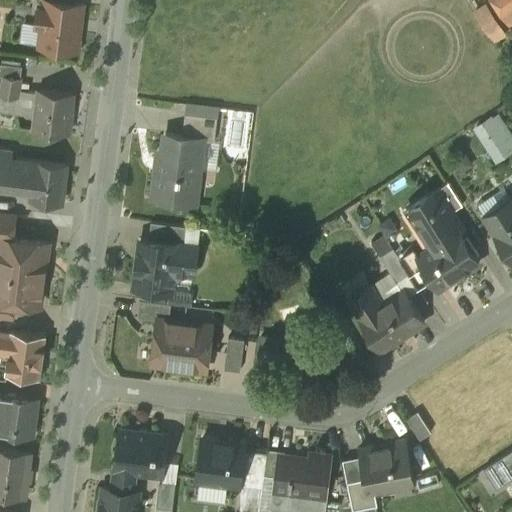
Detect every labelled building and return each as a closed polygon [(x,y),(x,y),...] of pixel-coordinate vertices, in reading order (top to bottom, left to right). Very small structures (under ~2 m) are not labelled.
[(75,2),(56,0),(45,0),(46,0),(45,8),(38,7),(36,23),(43,24),(40,44),(76,49),(82,3),(75,2)] [(492,30),(506,22),(493,0),(487,0),(479,5),(492,30)] [(511,0),(499,0),(510,16),(511,15),(511,0)] [(22,65),(0,61),(0,73),(3,74),(21,76),(22,65)] [(21,76),(3,74),(0,92),(0,93),(18,96),(21,76)] [(72,92),(39,88),(34,128),(67,132),(67,131),(69,132),(73,108),(70,107),(72,92)] [(18,96),(0,93),(0,110),(15,112),(18,96)] [(500,159),(511,151),(511,135),(498,113),(479,124),(500,159)] [(218,117),(185,114),(182,136),(202,138),(201,140),(215,142),(218,117)] [(182,136),(165,134),(163,151),(159,151),(153,198),(183,202),(185,182),(197,183),(201,140),(202,138),(182,136)] [(66,164),(16,157),(16,160),(10,160),(11,148),(0,146),(0,180),(0,181),(0,182),(0,184),(32,188),(31,197),(61,201),(66,164)] [(462,203),(448,181),(438,187),(452,210),(462,203)] [(452,210),(438,187),(406,207),(431,246),(419,254),(432,275),(437,272),(444,284),(479,261),(459,230),(463,227),(452,210)] [(511,220),(501,204),(484,215),(511,258),(511,220)] [(15,214),(0,211),(0,235),(12,237),(15,214)] [(187,225),(151,221),(149,239),(185,243),(187,225)] [(12,237),(0,235),(0,298),(14,301),(38,304),(41,281),(43,279),(48,241),(12,237)] [(149,239),(146,238),(145,244),(147,247),(143,249),(142,252),(138,252),(134,285),(172,290),(173,279),(182,271),(194,272),(197,245),(185,243),(149,239)] [(399,255),(393,246),(380,254),(397,280),(410,272),(399,255)] [(419,254),(414,246),(399,255),(410,272),(418,284),(432,275),(419,254)] [(370,283),(349,296),(361,315),(382,302),(370,283)] [(361,315),(360,316),(381,348),(424,320),(404,288),(382,302),(361,315)] [(14,301),(0,298),(0,313),(12,316),(14,301)] [(171,302),(140,298),(137,315),(158,318),(158,316),(169,318),(171,302)] [(169,318),(158,316),(158,318),(152,360),(179,363),(185,320),(169,318)] [(212,323),(185,320),(179,363),(206,367),(212,323)] [(11,331),(0,329),(0,349),(9,351),(11,331)] [(44,334),(12,329),(11,331),(9,351),(6,372),(39,376),(44,334)] [(260,354),(281,354),(281,333),(260,332),(260,354)] [(244,337),(228,335),(224,367),(240,369),(244,337)] [(36,397),(4,393),(4,394),(0,393),(0,428),(31,432),(36,397)] [(431,431),(418,410),(406,417),(420,438),(431,431)] [(167,432),(121,426),(115,467),(116,467),(117,467),(117,462),(135,465),(135,469),(162,473),(167,432)] [(404,439),(371,445),(370,443),(358,446),(363,476),(365,476),(366,485),(393,480),(393,481),(413,477),(405,436),(404,437),(404,439)] [(245,442),(201,437),(196,476),(240,482),(240,480),(243,458),(265,461),(267,448),(244,445),(245,442)] [(28,451),(0,447),(0,489),(23,493),(25,477),(29,478),(30,467),(27,467),(28,451)] [(284,450),(267,448),(265,461),(259,508),(270,509),(271,505),(278,452),(284,453),(284,450)] [(284,453),(278,452),(271,505),(306,510),(307,502),(325,504),(332,453),(308,451),(308,456),(284,453)] [(265,461),(243,458),(240,480),(246,481),(242,511),(258,511),(259,508),(265,461)] [(135,465),(117,462),(117,467),(116,467),(113,486),(103,485),(102,499),(99,499),(98,511),(99,511),(137,511),(139,501),(137,501),(138,489),(132,489),(135,469),(135,465)] [(363,476),(347,479),(353,506),(370,503),(366,485),(365,476),(363,476)] [(176,480),(159,478),(156,506),(172,508),(176,480)]
